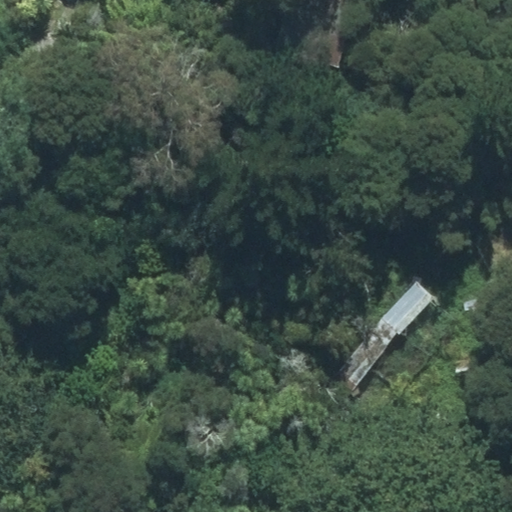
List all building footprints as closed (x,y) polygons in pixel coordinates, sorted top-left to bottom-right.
[(295,0),(280,55),(345,73),(363,0),(295,0)] [(443,178),(460,163),(449,150),(452,147),(431,121),(403,145),(425,171),(431,166),(443,178)] [(440,219),(458,242),(476,229),(458,206),(440,219)] [(441,304),(422,287),(318,408),(337,423),(441,304)] [(363,446),(332,425),(321,441),(324,442),(316,454),(340,470),(347,459),(352,462),(363,446)]
